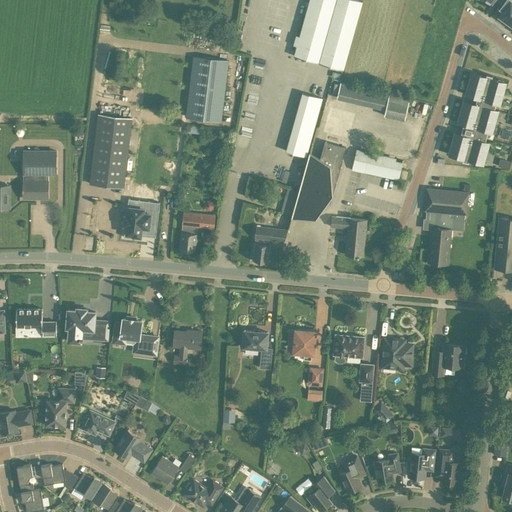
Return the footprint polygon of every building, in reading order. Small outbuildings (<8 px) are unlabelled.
[(309,0),(294,56),(343,69),(362,1),(358,0),(309,0)] [(508,23),(511,18),(511,0),(502,0),(501,2),(506,6),(499,16),(508,23)] [(186,116),(221,121),(228,60),(193,56),(186,116)] [(488,131),(491,131),(497,110),(494,109),(496,103),(499,104),(505,82),(491,78),(492,75),(486,74),(486,76),(472,73),(466,94),(477,97),(475,104),(464,101),(458,122),(463,124),(460,134),(455,132),(449,154),(463,158),(462,161),(468,162),(469,160),(483,163),(489,142),(485,141),(488,131)] [(306,93),(291,147),(290,152),(306,156),(307,151),(322,98),(306,93)] [(409,98),(389,94),(384,115),(404,120),(409,98)] [(132,118),(98,114),(90,183),(124,187),(132,118)] [(179,134),(180,124),(171,123),(169,132),(179,134)] [(281,213),(292,216),(294,211),(315,217),(333,192),(346,147),(324,141),(318,161),(308,159),(299,191),(287,188),(281,213)] [(356,150),(352,170),(358,171),(361,172),(364,172),(390,178),(398,180),(399,178),(401,168),(403,161),(403,160),(402,160),(377,155),(357,150),(356,150)] [(56,151),(23,151),(23,174),(24,174),(24,180),(23,180),(23,188),(22,188),(22,191),(23,191),(23,198),(36,198),(36,196),(40,196),(40,198),(48,198),(48,180),(47,180),(47,174),(56,174),(56,151)] [(501,167),(508,169),(510,162),(503,159),(501,167)] [(402,169),(399,179),(406,181),(408,170),(402,169)] [(0,208),(9,208),(9,185),(0,185),(0,208)] [(431,227),(428,262),(447,264),(451,229),(463,230),(464,213),(466,213),(468,192),(427,188),(425,210),(426,210),(424,227),(431,227)] [(205,205),(207,208),(210,209),(213,207),(213,203),(211,201),(208,200),(205,202),(205,205)] [(148,208),(135,206),(133,216),(129,216),(126,215),(125,215),(124,224),(125,225),(124,236),(134,238),(134,236),(141,236),(141,235),(148,236),(149,225),(157,226),(160,202),(149,201),(148,201),(149,201),(148,208)] [(182,232),(181,232),(180,245),(180,250),(195,251),(197,234),(196,234),(197,227),(214,228),(215,215),(183,212),(182,225),(182,232)] [(345,254),(363,256),(365,233),(370,233),(370,230),(366,229),(367,219),(349,218),(332,216),(331,226),(347,228),(345,254)] [(511,218),(499,218),(494,268),(511,269),(511,218)] [(269,239),(285,241),(288,230),(256,226),(255,242),(253,251),(254,251),(253,260),(267,262),(269,244),(268,244),(269,239)] [(96,248),(96,235),(86,235),(86,248),(96,248)] [(16,326),(16,335),(36,335),(56,335),(56,321),(42,321),(42,308),(16,308),(16,326)] [(68,310),(67,327),(69,328),(69,338),(68,342),(81,343),(82,339),(83,339),(83,337),(82,337),(82,329),(93,329),(93,338),(107,339),(108,323),(98,323),(94,322),(95,312),(87,311),(87,308),(83,308),(83,310),(78,309),(78,308),(77,308),(77,310),(68,310)] [(137,320),(126,319),(123,319),(122,322),(122,323),(116,322),(113,342),(125,344),(126,337),(136,338),(134,351),(133,351),(133,352),(156,355),(158,337),(157,340),(150,339),(150,336),(140,335),(140,333),(142,321),(137,320)] [(179,355),(174,355),(174,363),(187,364),(189,347),(201,348),(202,331),(193,330),(193,332),(175,330),(173,346),(180,346),(179,355)] [(268,332),(244,330),(243,346),(262,348),(260,367),(270,368),(272,348),(266,348),(268,332)] [(296,330),(296,331),(289,331),(289,340),(288,343),(295,343),(294,352),(304,353),(303,359),(311,360),(312,354),(313,354),(315,332),(296,330)] [(335,338),(333,355),(335,355),(334,360),(337,363),(342,363),(345,361),(346,356),(363,357),(364,338),(364,336),(335,334),(335,338)] [(405,365),(413,366),(413,358),(411,357),(412,344),(404,344),(404,340),(385,338),(382,366),(396,367),(397,362),(405,363),(405,365)] [(462,367),(464,345),(443,343),(442,351),(434,350),(432,374),(443,375),(444,366),(462,367)] [(359,381),(372,382),(374,364),(361,363),(359,381)] [(105,369),(96,368),(96,376),(104,377),(105,369)] [(310,368),(309,384),(321,385),(323,369),(310,368)] [(14,372),(15,378),(20,382),(27,381),(25,370),(14,372)] [(80,371),(75,371),(75,384),(85,384),(87,374),(80,371)] [(371,401),(372,386),(362,385),(360,400),(371,401)] [(59,401),(46,400),(45,425),(65,426),(66,401),(74,402),(75,388),(60,387),(59,401)] [(322,401),(323,390),(308,389),(307,400),(322,401)] [(130,401),(136,404),(141,396),(134,393),(130,401)] [(152,402),(141,396),(136,404),(147,411),(152,402)] [(386,423),(394,415),(381,400),(373,408),(386,423)] [(324,406),(322,427),(329,428),(331,407),(324,406)] [(83,423),(81,428),(82,428),(96,434),(97,431),(98,430),(109,435),(112,429),(115,421),(112,419),(90,410),(89,409),(87,414),(84,414),(81,421),(83,423)] [(18,431),(17,427),(17,425),(32,423),(30,410),(15,412),(15,410),(0,412),(0,423),(2,434),(18,431)] [(396,421),(385,423),(386,433),(398,431),(396,421)] [(430,425),(429,434),(438,435),(439,426),(430,425)] [(442,427),(441,436),(460,437),(461,428),(442,427)] [(141,438),(127,429),(114,449),(116,450),(116,452),(120,454),(122,454),(128,458),(131,453),(144,462),(152,449),(139,441),(141,438)] [(495,440),(494,455),(505,456),(507,441),(495,440)] [(297,446),(302,454),(310,450),(305,441),(297,446)] [(435,449),(423,448),(422,453),(411,452),(408,476),(425,478),(426,469),(433,470),(435,449)] [(453,450),(439,449),(436,475),(443,476),(443,482),(457,483),(459,462),(452,462),(453,450)] [(397,452),(389,454),(389,458),(374,461),(377,481),(393,478),(392,472),(400,471),(397,452)] [(180,468),(187,473),(196,458),(189,454),(180,468)] [(357,455),(343,462),(347,470),(339,474),(348,492),(362,486),(358,477),(365,474),(357,455)] [(151,473),(168,483),(179,466),(162,456),(151,473)] [(317,460),(312,463),(317,470),(322,468),(317,460)] [(36,477),(43,476),(41,468),(35,469),(34,465),(31,466),(31,463),(23,465),(23,463),(14,464),(16,473),(18,472),(21,491),(34,489),(33,483),(28,484),(28,479),(29,477),(31,476),(33,475),(35,474),(36,477)] [(51,463),(41,465),(41,468),(43,476),(44,484),(63,481),(64,485),(67,487),(74,474),(66,469),(63,469),(63,464),(53,465),(51,463)] [(503,479),(501,486),(504,487),(502,497),(511,499),(511,464),(507,463),(505,469),(503,479)] [(83,472),(80,478),(74,474),(67,487),(72,490),(74,487),(92,498),(102,482),(94,477),(91,477),(83,472)] [(331,502),(327,496),(334,490),(323,477),(312,485),(316,490),(307,497),(313,504),(314,503),(320,510),(331,502)] [(223,486),(213,480),(208,488),(193,479),(184,494),(203,506),(211,494),(216,497),(223,486)] [(111,490),(110,487),(102,482),(92,498),(109,510),(107,511),(115,511),(120,504),(115,501),(119,495),(111,490)] [(274,490),(279,494),(283,489),(278,485),(274,490)] [(44,509),(41,488),(34,489),(21,491),(22,501),(25,503),(26,511),(31,511),(46,511),(48,511),(47,508),(44,509)] [(231,496),(220,511),(249,511),(260,496),(248,488),(240,501),(231,496)] [(62,498),(67,503),(72,498),(68,493),(62,498)] [(289,497),(283,504),(292,511),(290,511),(307,511),(308,511),(289,497)] [(120,504),(115,511),(140,511),(143,508),(135,503),(132,503),(124,498),(120,504)]
